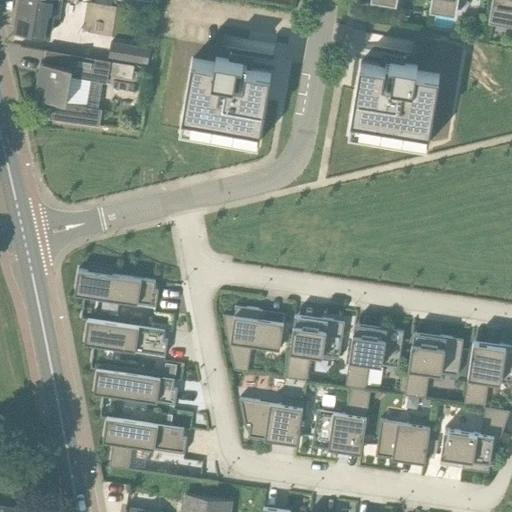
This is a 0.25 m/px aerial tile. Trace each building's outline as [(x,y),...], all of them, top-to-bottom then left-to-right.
[(21,0),(16,31),(51,37),(55,16),(60,17),(63,0),(21,0)] [(431,0),(430,11),(456,16),(458,0),(431,0)] [(511,0),(492,0),(489,21),(511,25),(511,0)] [(110,58),(148,65),(150,49),(112,42),(110,58)] [(50,119),(100,126),(103,109),(67,103),(72,77),(108,83),(111,61),(46,50),(42,74),(40,74),(36,98),(53,101),(50,119)] [(428,143),(442,64),(363,50),(349,129),(428,143)] [(272,70),(193,56),(179,135),(258,149),(272,70)] [(115,275),(78,270),(74,294),(112,300),(115,275)] [(328,319),(295,314),(290,351),(323,356),(328,319)] [(284,323),(234,315),(230,342),(280,349),(284,323)] [(125,324),(88,319),(84,343),(121,349),(125,324)] [(404,330),(371,326),(366,362),(399,367),(404,330)] [(463,339),(430,334),(425,371),(458,376),(463,339)] [(506,346),(473,341),(468,377),(501,382),(506,346)] [(134,373),(97,368),(93,392),(131,398),(134,373)] [(368,407),(370,387),(351,385),(349,405),(368,407)] [(303,407),(270,403),(264,439),(297,444),(303,407)] [(350,414),(317,410),(312,446),(345,451),(350,414)] [(144,422),(107,417),(103,441),(140,447),(144,422)] [(414,424),(381,419),(375,456),(408,460),(414,424)] [(494,436),(444,428),(440,455),(490,462),(494,436)] [(163,511),(126,506),(125,511),(229,511),(231,500),(188,493),(185,511),(163,511)]
